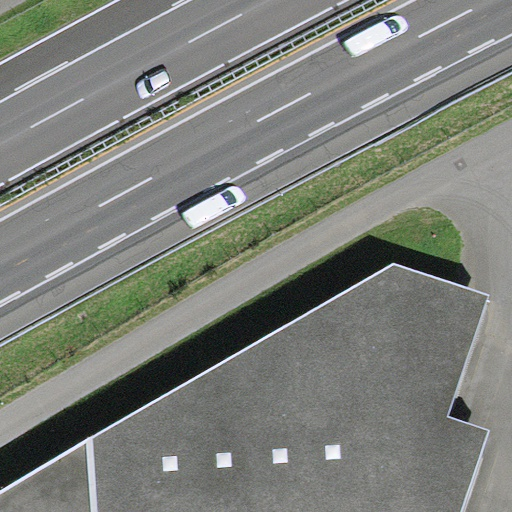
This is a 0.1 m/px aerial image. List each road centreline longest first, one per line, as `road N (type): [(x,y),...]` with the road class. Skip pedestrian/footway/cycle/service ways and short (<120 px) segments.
road 1 (motorway): [(0,260),(492,0)]
road 2 (motorway): [(271,0),(0,144)]
